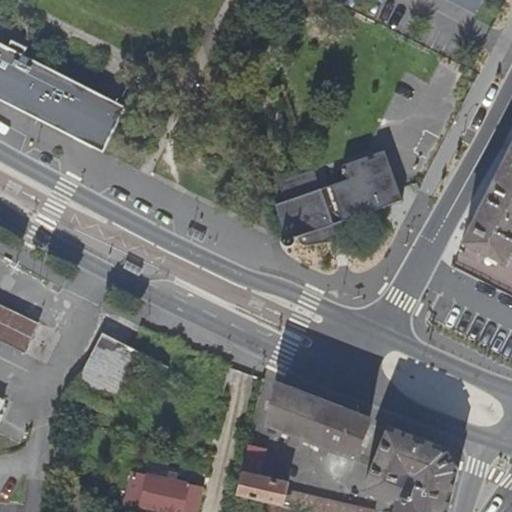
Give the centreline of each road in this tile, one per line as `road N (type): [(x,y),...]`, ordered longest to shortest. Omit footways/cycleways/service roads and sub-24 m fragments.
road 1 (secondary): [(381,334),(123,219),(0,148)]
road 2 (secondary): [(0,209),(97,267),(356,383)]
road 3 (residential): [(381,334),(511,93)]
road 4 (secondary): [(356,383),(506,446)]
road 5 (secondary): [(511,393),(381,334)]
